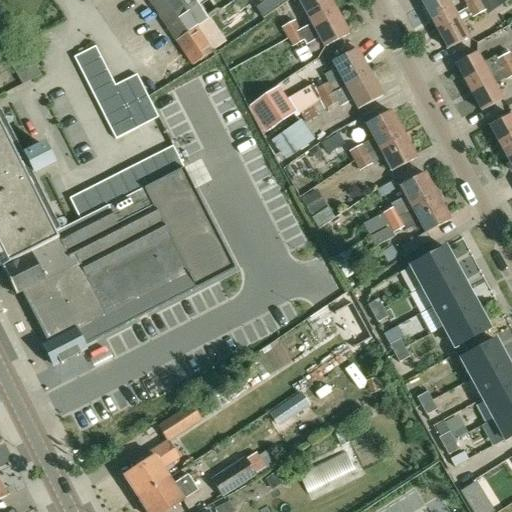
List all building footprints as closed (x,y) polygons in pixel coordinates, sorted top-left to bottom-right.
[(186,8),(180,0),(161,0),(151,7),(163,24),(186,8)] [(260,0),(262,3),(255,8),(263,19),(289,0),(260,0)] [(298,29),(294,22),(282,28),(287,38),(335,11),(329,0),(299,0),(298,1),(310,23),(298,29)] [(434,25),(454,14),(446,0),(423,0),(421,2),(434,25)] [(482,0),(490,12),(511,0),(482,0)] [(466,8),(471,17),(471,18),(483,11),(478,2),(478,1),(466,8)] [(215,50),(203,32),(218,23),(217,21),(221,19),(222,20),(231,15),(226,7),(209,18),(198,25),(175,41),(192,66),(215,50)] [(186,8),(163,24),(175,41),(198,25),(186,8)] [(335,11),(287,38),(293,47),(303,42),(305,46),(319,39),(324,48),(348,35),(335,11)] [(454,14),(434,25),(446,49),(467,38),(454,14)] [(18,45),(2,54),(20,85),(39,74),(33,65),(30,66),(18,45)] [(73,58),(86,83),(107,72),(95,47),(73,58)] [(316,90),(321,99),(369,73),(356,49),(332,62),(342,80),(329,87),(327,84),(316,90)] [(482,63),(476,53),(455,64),(467,87),(511,62),(511,60),(508,53),(496,59),(495,56),(482,63)] [(511,76),(511,62),(467,87),(481,111),(501,100),(493,85),(505,78),(506,80),(511,76)] [(86,83),(91,94),(113,83),(107,72),(86,83)] [(382,97),(369,73),(321,99),(326,109),(337,102),(340,107),(352,100),(358,110),(382,97)] [(125,81),(136,102),(147,97),(136,76),(125,81)] [(114,86),(125,108),(136,102),(125,81),(114,86)] [(91,94),(104,119),(126,108),(125,108),(114,86),(113,83),(91,94)] [(278,85),(248,105),(265,131),(295,111),(286,98),(278,85)] [(147,97),(136,102),(147,124),(158,118),(147,97)] [(125,108),(126,108),(136,129),(147,124),(136,102),(125,108)] [(104,119),(115,140),(136,129),(126,108),(104,119)] [(349,152),(350,153),(342,157),(339,153),(327,160),(336,174),(347,166),(355,161),(355,162),(367,155),(403,135),(390,112),(366,125),(375,142),(369,140),(361,145),(349,152)] [(511,143),(511,120),(509,115),(488,126),(501,149),(511,143)] [(300,121),(276,138),(289,158),(314,141),(300,121)] [(0,125),(0,265),(2,269),(57,240),(26,177),(17,158),(0,125)] [(403,135),(367,155),(355,162),(360,171),(372,165),(371,163),(383,156),(392,172),(416,159),(403,135)] [(334,150),(328,140),(320,144),(327,155),(334,150)] [(511,143),(501,149),(511,169),(511,143)] [(42,145),(24,155),(33,174),(52,165),(42,145)] [(172,147),(162,152),(173,174),(183,169),(183,168),(172,147)] [(317,149),(308,154),(310,158),(317,159),(321,156),(317,149)] [(162,152),(151,158),(162,179),(169,176),(173,174),(162,152)] [(151,158),(141,163),(151,185),(162,179),(151,158)] [(141,163),(119,174),(130,196),(144,188),(151,185),(141,163)] [(57,240),(2,269),(2,270),(15,296),(21,293),(31,312),(45,339),(47,344),(43,346),(53,367),(59,364),(59,365),(61,365),(60,363),(78,354),(79,355),(80,355),(79,353),(85,350),(83,347),(234,270),(193,190),(183,169),(173,174),(169,176),(162,179),(151,185),(144,188),(130,196),(105,208),(92,215),(80,221),(69,227),(57,233),(60,239),(57,240)] [(119,174),(94,186),(105,208),(130,196),(119,174)] [(383,214),(383,213),(362,224),(367,235),(388,223),(400,217),(412,210),(437,197),(424,174),(400,187),(405,197),(390,205),(392,209),(383,214)] [(94,186),(81,193),(92,215),(105,208),(94,186)] [(81,193),(69,199),(80,221),(92,215),(81,193)] [(437,197),(412,210),(400,217),(388,223),(389,224),(371,234),(378,246),(392,238),(389,232),(392,231),(393,233),(403,227),(405,231),(420,224),(425,234),(450,221),(437,197)] [(421,288),(456,269),(445,248),(409,267),(409,268),(399,273),(410,293),(420,288),(421,288)] [(456,269),(421,288),(432,308),(467,289),(461,279),(456,269)] [(467,289),(432,308),(442,328),(478,309),(472,299),(467,289)] [(372,315),(383,309),(378,300),(367,306),(372,315)] [(372,315),(377,323),(387,318),(383,309),(372,315)] [(454,349),(489,330),(478,309),(442,328),(454,349)] [(394,355),(404,349),(400,340),(389,346),(394,355)] [(495,341),(459,360),(471,381),(506,361),(501,352),(497,345),(495,341)] [(394,355),(398,364),(409,358),(404,349),(394,355)] [(508,365),(506,361),(471,381),(482,401),(511,384),(511,372),(508,365)] [(511,384),(482,401),(493,421),(511,410),(511,384)] [(421,407),(431,402),(427,393),(416,399),(421,407)] [(431,402),(421,407),(426,416),(436,410),(431,402)] [(191,405),(157,427),(166,441),(167,442),(168,441),(201,420),(191,405)] [(511,410),(493,421),(504,442),(511,437),(511,410)] [(438,439),(443,447),(453,442),(448,433),(438,439)] [(453,442),(443,447),(448,456),(458,450),(453,442)] [(142,464),(123,476),(139,499),(168,480),(161,469),(169,464),(157,447),(139,459),(142,464)] [(300,474),(308,493),(359,473),(351,454),(300,474)] [(222,497),(255,475),(244,459),(211,480),(222,497)] [(168,480),(139,499),(147,511),(164,511),(197,490),(187,475),(172,485),(168,480)] [(225,497),(228,502),(214,509),(215,511),(233,511),(231,508),(250,496),(244,486),(225,497)]
